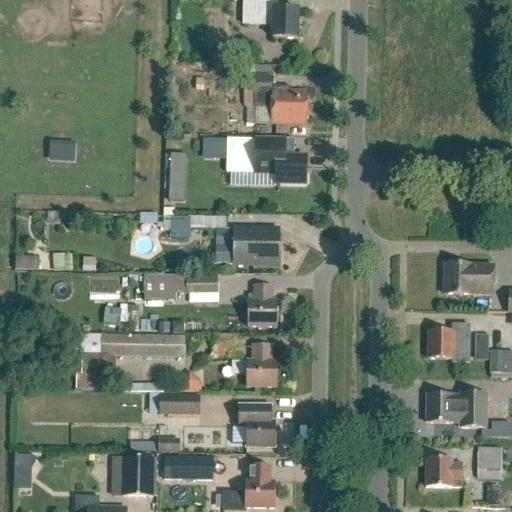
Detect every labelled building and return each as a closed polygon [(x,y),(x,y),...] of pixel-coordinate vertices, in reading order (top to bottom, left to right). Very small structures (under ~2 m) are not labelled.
[(297,41),(298,12),(277,11),(277,0),(245,0),(245,16),(253,17),(253,26),(273,26),(273,41),(297,41)] [(307,126),(307,93),(272,92),(272,76),(252,76),(251,88),(253,88),(253,110),(271,110),(271,126),(307,126)] [(284,142),(277,142),(227,141),(226,174),(275,175),(275,185),(306,185),(306,159),(284,159),(284,142)] [(167,189),(166,205),(182,205),(182,190),(167,189)] [(226,232),(226,219),(162,219),(162,232),(169,232),(169,240),(189,240),(189,231),(215,232),(214,266),(234,266),(278,267),(278,232),(234,232),(226,232)] [(15,259),(15,272),(38,273),(38,260),(15,259)] [(493,297),(493,268),(445,267),(444,296),(493,297)] [(185,296),(218,296),(218,278),(185,278),(185,296)] [(143,303),(176,303),(176,279),(143,279),(143,303)] [(272,303),(272,288),(254,288),(253,303),(248,303),(248,329),(277,330),(277,303),(272,303)] [(110,310),(108,326),(119,327),(121,311),(110,310)] [(469,365),(470,327),(452,326),(452,333),(428,333),(428,361),(452,361),(452,365),(469,365)] [(183,361),(184,338),(78,336),(78,342),(68,341),(68,356),(75,356),(75,391),(114,391),(115,359),(183,361)] [(486,362),(487,337),(474,337),(473,362),(486,362)] [(271,364),(271,348),(253,348),(252,363),(231,363),(230,376),(247,376),(247,390),(276,390),(277,364),(271,364)] [(511,380),(511,354),(490,354),(489,375),(491,375),(491,380),(511,380)] [(460,396),(460,398),(453,398),(427,397),(427,425),(452,426),(452,425),(460,425),(460,431),(485,431),(486,396),(460,396)] [(198,418),(199,398),(158,397),(158,417),(198,418)] [(275,450),(276,424),(271,424),(272,408),(239,407),(239,424),(247,424),(246,430),(246,445),(246,449),(275,450)] [(207,447),(207,430),(194,430),(194,446),(207,447)] [(233,430),(233,445),(246,445),(246,430),(233,430)] [(179,455),(179,441),(157,440),(157,455),(179,455)] [(133,457),(155,457),(156,444),(134,444),(133,457)] [(501,482),(502,451),(476,451),(476,482),(501,482)] [(15,457),(14,469),(30,469),(36,460),(30,458),(15,457)] [(211,460),(162,459),(162,482),(211,483),(211,460)] [(154,499),(156,461),(120,460),(119,498),(154,499)] [(462,484),(462,465),(452,465),(452,462),(427,461),(426,489),(452,490),(452,484),(462,484)] [(269,484),(270,469),(251,468),(251,484),(246,483),(245,497),(225,496),(224,511),(246,511),(246,510),(275,511),(275,484),(269,484)] [(486,488),(486,509),(498,509),(499,488),(486,488)] [(126,511),(127,510),(99,510),(99,498),(75,497),(74,511),(126,511)]
